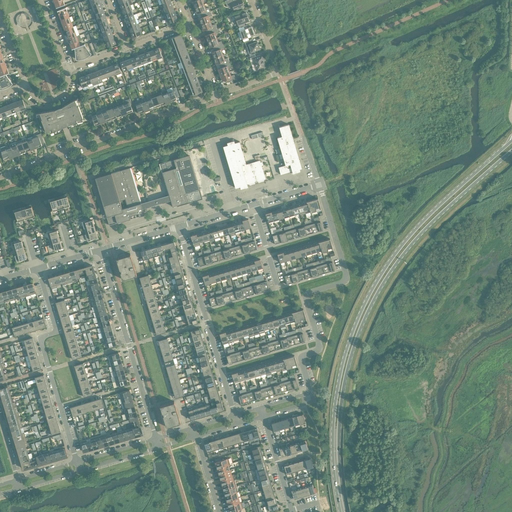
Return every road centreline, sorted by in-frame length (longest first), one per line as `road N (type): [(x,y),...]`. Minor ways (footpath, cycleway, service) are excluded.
road 1 (primary): [(511,141),(410,234),(368,294),(334,408),(340,511)]
road 2 (primary): [(346,511),(340,408),(364,316),(415,238),(511,151)]
road 3 (residential): [(319,184),(346,279),(305,298),(319,346),(301,358),(310,392)]
road 4 (residential): [(0,177),(215,95)]
road 5 (residential): [(76,461),(41,342),(56,328),(37,268)]
road 6 (residential): [(234,415),(178,226)]
road 7 (residential): [(156,438),(99,250)]
road 8 (residential): [(215,95),(279,72),(251,0)]
